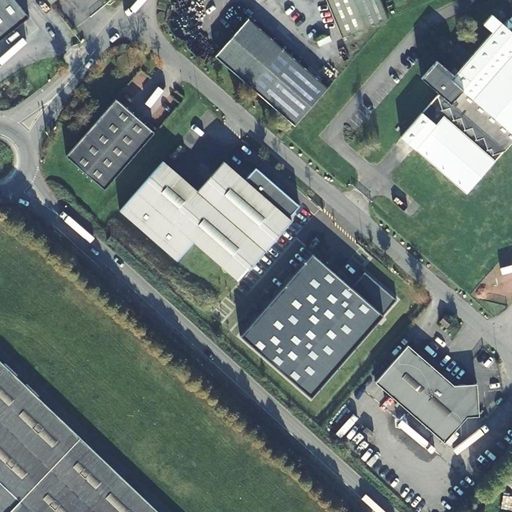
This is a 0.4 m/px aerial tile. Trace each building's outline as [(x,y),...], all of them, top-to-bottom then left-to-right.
[(0,0),(0,42),(31,17),(16,0),(0,0)] [(387,19),(388,19),(380,0),(326,0),(341,37),(387,19)] [(465,192),(511,142),(511,33),(503,25),(494,16),(486,25),(496,34),(456,77),(440,61),(423,79),(441,95),(404,134),(465,192)] [(214,56),(293,126),(327,88),(247,18),(214,56)] [(503,25),(511,33),(511,31),(511,19),(510,18),(503,25)] [(115,98),(64,155),(102,189),(152,131),(115,98)] [(193,242),(238,281),(290,220),(288,219),(300,205),(257,168),(245,181),(222,160),(197,189),(162,159),(120,208),(179,259),(193,242)] [(351,289),(311,255),(241,337),(311,398),(396,300),(365,273),(351,289)] [(448,329),(455,323),(447,316),(442,322),(448,329)] [(410,345),(377,382),(444,442),(466,417),(480,416),(478,384),(454,386),(410,345)] [(386,357),(370,378),(375,382),(391,361),(386,357)] [(0,511),(155,511),(0,365),(0,511)]
